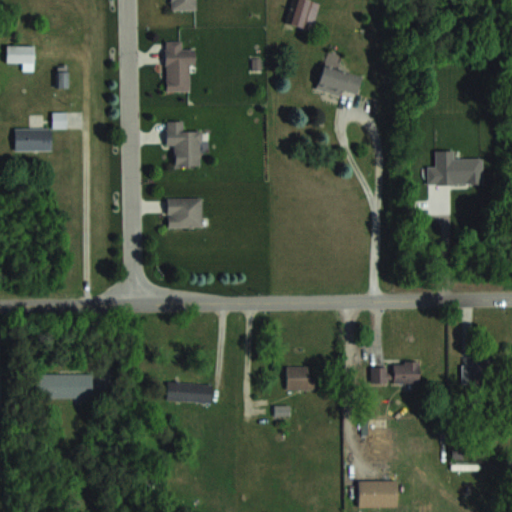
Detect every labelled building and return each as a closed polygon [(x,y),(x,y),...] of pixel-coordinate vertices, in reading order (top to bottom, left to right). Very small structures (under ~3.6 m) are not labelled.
[(195,0),(169,0),(170,10),(196,10),(195,0)] [(312,30),(319,2),(312,0),(292,0),(286,23),(312,30)] [(165,40),(165,91),(189,91),(189,65),(193,65),(193,48),(182,48),(182,40),(165,40)] [(22,62),(22,69),(34,69),(34,44),(6,44),(6,62),(22,62)] [(56,87),(68,87),(68,64),(56,64),(56,87)] [(315,87),(355,99),(362,76),(322,64),(315,87)] [(200,130),(182,130),(182,120),(165,120),(164,146),(173,146),(173,165),(200,166),(200,130)] [(50,126),(14,126),(14,149),(50,149),(50,126)] [(201,228),(201,198),(165,198),(165,228),(201,228)] [(418,360),(391,360),(391,365),(370,365),(370,382),(418,382),(418,360)] [(461,363),(461,385),(497,385),(497,363),(461,363)] [(286,388),(312,388),(312,365),(286,365),(286,388)] [(91,373),(34,373),(34,398),(91,398),(91,373)] [(211,382),(167,381),(166,399),(210,400),(211,382)] [(289,404),(275,404),(275,414),(289,414),(289,404)] [(355,480),(355,506),(396,506),(396,480),(355,480)]
